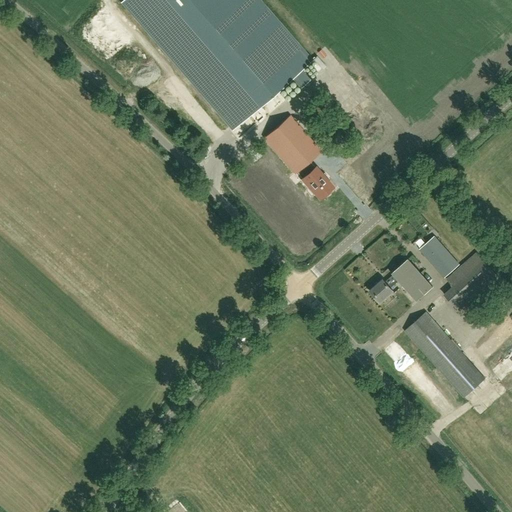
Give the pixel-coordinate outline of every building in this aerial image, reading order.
[(301,70),(313,60),(260,0),(125,0),(122,3),(232,130),(292,78),(301,89),(311,81),(301,70)] [(295,172),(298,170),(308,162),(320,151),(291,117),(266,138),(295,172)] [(316,166),(301,179),(315,195),(317,194),(321,199),(328,193),(329,194),(333,190),(332,189),(334,187),(316,166)] [(445,277),(459,264),(434,237),(420,250),(445,277)] [(460,312),(499,278),(476,253),(469,259),(446,280),(453,287),(445,295),(460,312)] [(417,301),(433,286),(408,259),(392,274),(393,274),(391,277),(396,283),(399,281),(417,301)] [(396,283),(391,277),(385,282),(382,279),(369,291),(380,302),(393,291),(391,288),(396,283)] [(464,397),(485,379),(426,312),(405,331),(464,397)]
